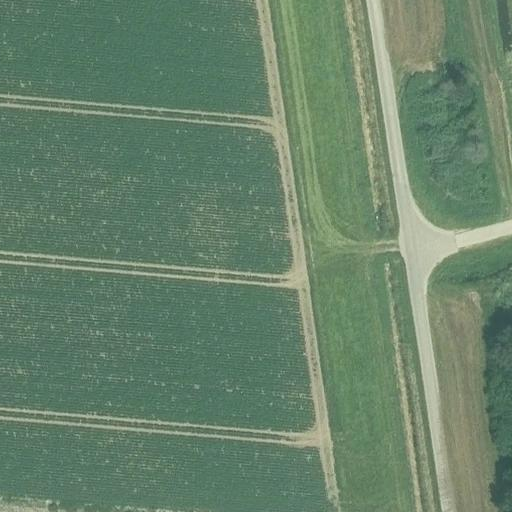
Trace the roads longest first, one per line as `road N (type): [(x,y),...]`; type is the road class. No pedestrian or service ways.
road 1 (unclassified): [(447,511),(410,250)]
road 2 (unclassified): [(410,250),(374,0)]
